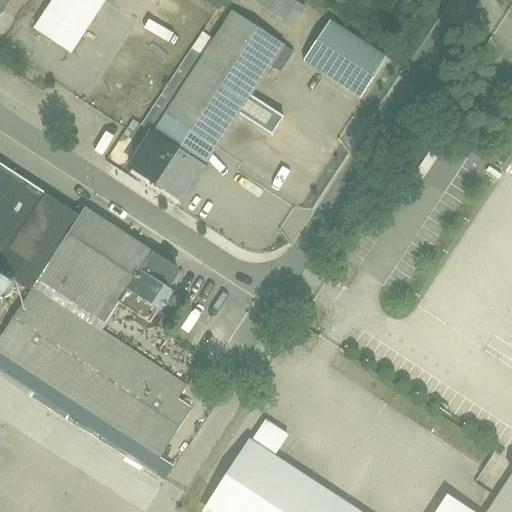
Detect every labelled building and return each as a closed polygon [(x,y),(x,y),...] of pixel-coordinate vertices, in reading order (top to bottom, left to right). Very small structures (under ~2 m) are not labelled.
[(101,3),(95,0),(45,0),(26,30),(68,56),(101,3)] [(289,0),(248,0),(287,27),(301,8),(289,0)] [(232,13),(129,165),(179,199),(283,47),(232,13)] [(304,56),(359,96),(384,62),(329,22),(304,56)] [(79,219),(0,167),(0,280),(29,300),(0,344),(0,357),(162,462),(202,400),(104,337),(121,310),(151,330),(185,277),(84,212),(79,219)] [(511,511),(511,482),(492,511),(485,511),(454,491),(440,511),(376,511),(286,453),(298,435),(269,416),(208,510),(211,511),(511,511)]
